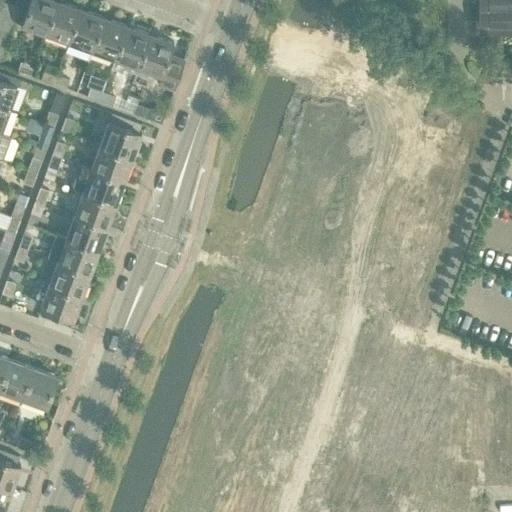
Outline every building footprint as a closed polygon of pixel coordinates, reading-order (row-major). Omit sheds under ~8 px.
[(18,7),(12,5),(0,0),(0,13),(14,18),(18,7)] [(44,32),(55,0),(13,0),(12,5),(18,7),(14,18),(13,21),(44,32)] [(67,40),(79,8),(56,0),(55,0),(44,32),(67,40)] [(511,0),(485,0),(485,32),(511,31),(511,0)] [(90,49),(102,17),(79,8),(67,40),(90,49)] [(13,21),(14,18),(0,13),(0,25),(10,30),(13,21)] [(113,57),(125,25),(102,17),(90,49),(113,57)] [(0,38),(6,41),(10,30),(0,25),(0,38)] [(135,73),(137,66),(149,34),(125,25),(113,57),(109,68),(121,72),(123,68),(135,73)] [(149,34),(137,66),(135,73),(145,76),(148,70),(160,75),(157,83),(172,89),(183,60),(168,54),(172,42),(149,34)] [(30,75),(34,64),(20,59),(17,70),(30,75)] [(52,82),(55,73),(43,68),(40,78),(52,82)] [(0,107),(7,109),(15,86),(18,79),(0,72),(0,107)] [(66,87),(69,78),(55,73),(52,82),(66,87)] [(98,99),(102,90),(90,85),(86,95),(98,99)] [(102,90),(98,99),(112,104),(115,95),(102,90)] [(145,118),(149,109),(135,104),(132,113),(145,118)] [(43,123),(53,126),(58,112),(49,109),(43,123)] [(65,116),(60,130),(70,133),(75,119),(65,116)] [(329,118),(278,258),(363,289),(414,150),(329,118)] [(98,144),(131,156),(140,133),(107,121),(98,144)] [(49,138),(53,126),(43,123),(39,134),(49,138)] [(0,159),(9,136),(0,133),(0,159)] [(52,154),(61,157),(66,142),(57,140),(52,154)] [(123,180),(131,156),(98,144),(90,167),(123,180)] [(57,169),(61,157),(52,154),(47,165),(57,169)] [(27,170),(36,173),(41,159),(32,155),(27,170)] [(123,180),(90,167),(80,164),(71,187),(82,190),(81,191),(114,203),(123,180)] [(32,184),(36,173),(27,170),(23,182),(32,184)] [(35,200),(44,203),(49,189),(40,186),(35,200)] [(106,226),(114,203),(81,191),(73,214),(106,226)] [(40,214),(44,203),(35,200),(31,212),(40,214)] [(9,217),(19,220),(24,205),(14,202),(9,217)] [(97,249),(106,226),(73,214),(65,237),(97,249)] [(15,231),(19,220),(9,217),(5,228),(15,231)] [(18,247),(27,250),(32,236),(23,232),(18,247)] [(97,249),(65,237),(54,233),(46,257),(56,260),(56,261),(89,273),(97,249)] [(23,261),(27,250),(18,247),(14,257),(23,261)] [(81,296),(89,273),(56,261),(48,284),(81,296)] [(1,292),(10,295),(14,282),(5,279),(1,292)] [(72,319),(81,296),(48,284),(39,307),(72,319)] [(255,341),(243,372),(253,376),(246,395),(286,410),(295,387),(291,386),(297,371),(281,365),(285,352),(255,341)] [(0,355),(0,381),(8,359),(0,355)] [(8,359),(0,381),(0,389),(21,398),(32,367),(8,359)] [(32,367),(21,398),(44,406),(55,376),(32,367)] [(230,412),(223,429),(269,446),(274,431),(278,433),(286,410),(246,395),(239,416),(230,412)] [(475,397),(408,397),(408,472),(419,472),(419,511),(475,511),(475,485),(476,485),(476,483),(477,483),(477,480),(475,480),(475,397)] [(223,429),(217,446),(226,449),(219,469),(260,484),(268,461),(265,460),(269,446),(223,429)] [(15,447),(28,451),(31,442),(18,437),(15,447)] [(0,484),(10,488),(19,465),(15,463),(18,455),(0,448),(0,484)] [(203,485),(197,502),(223,511),(245,511),(248,505),(252,507),(260,484),(219,469),(212,488),(203,485)] [(0,510),(2,511),(10,488),(0,484),(0,510)] [(223,511),(197,502),(193,511),(223,511)]
